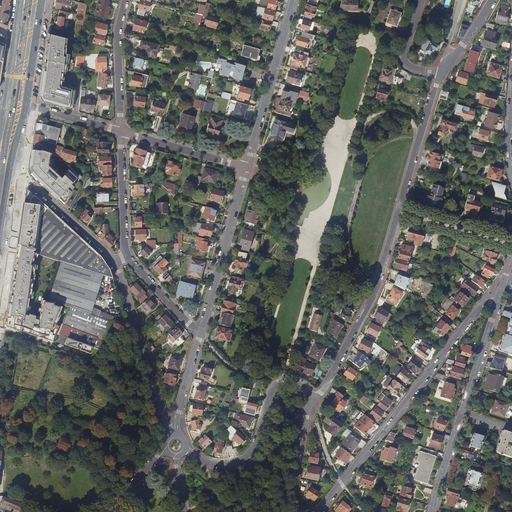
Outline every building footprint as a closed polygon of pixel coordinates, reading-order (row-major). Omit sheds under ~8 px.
[(7,10),(8,6),(8,5),(10,0),(3,0),(2,3),(0,2),(0,27),(5,29),(8,22),(6,21),(9,15),(7,14),(6,13),(7,10)] [(67,0),(57,0),(56,7),(61,8),(63,2),(70,4),(70,1),(67,0)] [(98,0),(95,14),(105,17),(108,6),(109,1),(107,0),(98,0)] [(148,10),(150,1),(146,0),(140,0),(137,14),(144,16),(146,10),(148,10)] [(277,0),(260,0),(260,2),(268,5),(267,8),(274,10),(274,9),(275,9),(276,4),(278,5),(280,1),(277,0)] [(357,0),(345,0),(346,10),(358,10),(357,0)] [(79,2),(77,15),(85,17),(87,4),(79,2)] [(304,17),(311,20),(312,16),(314,16),(316,6),(307,4),(304,13),(305,13),(304,17)] [(213,7),(206,5),(204,12),(210,14),(211,14),(213,7)] [(502,5),(501,10),(500,10),(499,10),(498,11),(498,12),(496,21),(506,24),(507,16),(504,16),(506,10),(507,10),(508,6),(507,6),(502,5)] [(275,16),(276,11),(274,10),(267,8),(260,6),(258,15),(272,20),(273,15),(275,16)] [(391,9),(387,22),(397,25),(401,13),(391,9)] [(68,19),(69,13),(59,11),(58,16),(57,21),(56,21),(55,23),(55,24),(57,24),(56,29),(63,30),(65,18),(68,19)] [(209,17),(210,14),(204,12),(203,12),(203,15),(202,16),(201,23),(209,25),(209,26),(216,28),(219,19),(219,16),(215,15),(214,18),(209,17)] [(143,32),(146,21),(136,18),(133,29),(143,32)] [(271,24),(278,26),(279,22),(272,20),(272,21),(263,18),(260,26),(269,29),(271,24)] [(310,24),(311,21),(303,19),(300,30),(308,33),(310,24)] [(98,29),(97,33),(106,35),(108,25),(98,22),(97,28),(98,28),(98,29)] [(458,35),(462,36),(463,36),(468,27),(461,25),(458,35)] [(495,32),(487,29),(486,35),(485,34),(482,43),(487,45),(487,47),(494,49),(498,38),(495,38),(496,32),(495,32)] [(67,38),(49,33),(40,93),(40,96),(41,98),(41,99),(42,100),(43,101),(44,101),(45,101),(46,101),(46,102),(63,107),(63,106),(72,109),(75,89),(64,86),(63,87),(60,86),(61,81),(62,81),(63,70),(67,71),(68,63),(72,64),(73,60),(69,59),(70,54),(66,53),(67,47),(66,46),(67,38)] [(104,41),(106,35),(97,33),(95,33),(93,43),(105,46),(106,41),(104,41)] [(306,47),(306,46),(309,47),(312,38),(307,37),(308,36),(305,35),(304,36),(299,35),(296,44),(306,47)] [(437,50),(439,46),(425,38),(419,49),(429,54),(431,50),(433,51),(434,49),(437,50)] [(156,57),(159,45),(142,40),(140,46),(143,47),(142,53),(145,54),(144,56),(154,59),(155,57),(156,57)] [(257,59),(260,49),(244,44),(241,55),(257,59)] [(291,63),(305,67),(309,52),(295,48),(291,63)] [(471,52),(463,69),(472,73),(478,54),(475,53),(471,52)] [(76,66),(82,68),(85,56),(78,54),(76,66)] [(102,71),(102,72),(107,74),(106,56),(98,57),(98,60),(96,60),(96,64),(98,64),(98,71),(102,71)] [(142,68),(144,59),(136,57),(134,66),(142,68)] [(224,68),(221,67),(220,73),(224,74),(228,76),(230,70),(235,70),(233,76),(241,78),(244,65),(235,62),(234,64),(232,64),(232,62),(226,60),(224,66),(224,68)] [(490,75),(498,77),(502,65),(493,63),(490,75)] [(386,69),(384,68),(381,80),(391,83),(395,69),(387,66),(386,69)] [(297,72),(298,69),(290,67),(286,80),(299,84),(302,74),(301,73),(297,72)] [(456,80),(465,84),(468,73),(459,70),(456,80)] [(148,75),(134,71),(131,84),(140,86),(141,82),(146,83),(148,75)] [(202,74),(191,71),(190,77),(191,77),(190,81),(188,86),(193,87),(194,86),(195,86),(195,88),(198,88),(202,74)] [(107,75),(107,74),(102,72),(99,72),(97,86),(107,87),(107,81),(108,75),(107,75)] [(506,86),(507,83),(498,80),(497,91),(506,92),(506,89),(506,86)] [(248,98),(251,88),(240,85),(237,98),(244,100),(244,97),(248,98)] [(292,100),(294,101),(295,97),(306,100),(309,92),(295,88),(294,93),(284,90),(279,106),(282,107),(281,113),(289,115),(291,111),(289,111),(292,100)] [(376,97),(385,100),(387,92),(378,89),(376,97)] [(142,96),(142,93),(136,92),(135,105),(144,106),(145,97),(142,96)] [(483,103),(494,106),(495,101),(497,101),(498,98),(496,97),(496,96),(485,93),(483,103)] [(110,95),(99,94),(98,104),(110,105),(110,95)] [(95,100),(80,99),(81,99),(81,100),(80,107),(94,109),(95,100)] [(197,107),(204,109),(206,101),(199,99),(197,107)] [(157,116),(162,118),(166,104),(153,100),(150,111),(158,113),(157,116)] [(213,103),(206,101),(204,109),(203,111),(210,113),(213,103)] [(243,116),(246,107),(236,104),(234,114),(243,116)] [(465,116),(472,118),(474,112),(475,113),(475,110),(471,108),(472,106),(466,104),(465,107),(458,104),(455,113),(465,116)] [(488,111),(484,125),(495,128),(495,127),(497,122),(496,122),(497,119),(499,120),(500,114),(488,111)] [(190,114),(185,112),(185,114),(182,113),(179,125),(191,128),(194,117),(189,115),(190,114)] [(221,120),(212,117),(210,122),(209,122),(206,132),(207,132),(206,137),(215,140),(217,135),(218,135),(221,125),(220,125),(221,120)] [(289,142),(294,123),(276,118),(271,136),(288,142),(289,142)] [(442,119),(441,123),(442,124),(441,128),(440,128),(438,134),(445,136),(448,127),(456,129),(458,123),(442,119)] [(42,146),(48,149),(50,144),(54,146),(56,146),(56,145),(60,130),(42,124),(40,136),(34,135),(32,151),(37,152),(41,153),(41,152),(42,146)] [(489,131),(479,128),(477,139),(481,140),(482,139),(486,140),(489,131)] [(108,148),(107,148),(107,143),(98,143),(97,152),(108,153),(109,153),(109,149),(108,149),(108,148)] [(472,144),(471,149),(476,150),(474,155),(481,157),(484,148),(480,147),(480,145),(477,145),(477,146),(472,144)] [(54,146),(52,151),(51,155),(52,155),(61,158),(64,148),(56,145),(56,146),(54,146)] [(48,149),(42,146),(41,152),(51,155),(52,151),(48,149)] [(66,163),(74,164),(77,162),(76,162),(78,153),(68,151),(69,150),(64,148),(61,158),(63,159),(62,162),(66,163)] [(137,149),(136,152),(135,152),(133,158),(135,158),(134,162),(134,166),(136,167),(137,167),(145,169),(150,153),(137,149)] [(51,155),(41,152),(41,153),(37,152),(32,151),(30,168),(29,170),(30,172),(30,173),(31,175),(33,177),(37,182),(64,206),(74,189),(77,186),(76,186),(79,182),(68,171),(63,177),(63,178),(62,179),(49,167),(52,155),(51,155)] [(444,155),(430,151),(429,156),(428,155),(427,160),(429,160),(427,165),(440,168),(444,155)] [(111,157),(105,158),(105,156),(99,156),(99,166),(102,166),(105,166),(111,166),(111,157)] [(173,161),(168,160),(164,173),(175,176),(176,174),(179,174),(180,169),(178,169),(178,166),(172,164),(173,161)] [(501,169),(506,171),(505,166),(497,164),(496,168),(498,168),(498,169),(490,167),(487,177),(499,181),(502,170),(500,170),(501,169)] [(111,175),(111,166),(105,166),(102,166),(103,175),(111,175)] [(217,170),(210,168),(209,170),(205,169),(202,179),(214,183),(215,179),(217,170)] [(173,184),(162,181),(161,184),(171,193),(173,184)] [(502,194),(505,186),(494,183),(493,188),(496,189),(495,194),(494,196),(506,200),(503,194),(502,194)] [(148,186),(148,185),(134,185),(135,196),(144,196),(144,187),(148,186)] [(434,185),(431,194),(442,197),(444,188),(434,185)] [(221,202),(224,192),(212,189),(209,199),(221,202)] [(27,192),(26,192),(18,246),(27,249),(27,250),(38,253),(37,255),(44,257),(57,261),(60,262),(103,275),(113,279),(114,278),(110,270),(102,258),(29,191),(27,192)] [(97,194),(97,197),(95,198),(95,199),(97,199),(97,204),(107,203),(107,199),(109,199),(109,193),(97,194)] [(439,208),(442,197),(431,194),(427,193),(424,204),(439,208)] [(478,215),(481,203),(467,199),(465,208),(474,211),(473,213),(478,215)] [(158,208),(158,214),(168,214),(167,203),(156,203),(156,208),(158,208)] [(489,217),(502,221),(506,208),(492,204),(489,217)] [(213,220),(216,210),(206,207),(203,218),(213,220)] [(98,215),(102,215),(102,208),(94,208),(87,208),(86,208),(86,209),(85,210),(86,211),(80,217),(84,221),(83,221),(85,223),(86,222),(87,223),(91,218),(88,216),(91,214),(90,213),(90,212),(98,212),(98,215)] [(251,223),(250,229),(253,230),(255,224),(259,214),(249,211),(246,222),(251,223)] [(210,236),(213,227),(202,224),(199,235),(203,236),(204,235),(210,236)] [(102,235),(99,238),(106,244),(110,248),(113,244),(111,243),(114,240),(113,239),(108,234),(108,235),(107,234),(107,225),(102,225),(102,229),(99,232),(102,235)] [(149,231),(150,230),(145,230),(135,230),(136,240),(141,240),(141,241),(143,241),(143,240),(146,240),(146,232),(149,231)] [(253,233),(244,230),(242,237),(241,237),(240,241),(241,241),(240,244),(243,245),(242,249),(248,251),(249,247),(253,233)] [(407,239),(415,241),(418,233),(408,230),(407,235),(408,235),(407,239)] [(182,249),(183,232),(179,232),(178,243),(174,243),(174,253),(179,253),(179,249),(182,249)] [(206,246),(208,240),(197,237),(195,243),(198,244),(197,249),(206,252),(207,247),(206,246)] [(153,249),(152,244),(146,245),(147,247),(146,247),(145,247),(140,253),(145,258),(151,253),(151,252),(152,251),(150,249),(153,249)] [(10,296),(30,299),(32,299),(33,292),(31,291),(32,284),(33,284),(35,273),(34,272),(34,270),(37,270),(37,265),(33,263),(33,262),(35,257),(36,258),(37,255),(38,253),(27,250),(27,249),(18,246),(17,251),(16,258),(10,296)] [(402,246),(398,259),(408,262),(412,249),(402,246)] [(497,254),(494,253),(493,254),(486,251),(485,255),(484,255),(482,259),(494,263),(496,257),(497,257),(498,255),(497,255),(497,254)] [(244,260),(246,254),(238,252),(236,258),(235,258),(233,265),(235,266),(234,269),(235,269),(234,273),(241,275),(243,271),(244,267),(245,267),(246,261),(244,260)] [(151,264),(154,267),(160,262),(163,259),(161,256),(151,264)] [(200,277),(204,263),(191,259),(189,269),(191,269),(189,274),(200,277)] [(405,272),(408,262),(398,259),(396,269),(405,272)] [(91,314),(103,275),(60,262),(48,300),(56,301),(58,303),(70,307),(70,306),(91,314)] [(166,269),(160,262),(154,267),(153,268),(160,275),(166,269)] [(491,275),(494,270),(485,266),(480,275),(486,278),(487,277),(489,278),(491,275)] [(398,275),(395,284),(405,290),(409,279),(398,275)] [(481,288),(486,282),(476,275),(471,281),(481,288)] [(244,280),(232,276),(230,281),(227,289),(238,292),(240,284),(243,285),(244,280)] [(473,296),(478,289),(466,280),(461,287),(473,296)] [(192,297),(195,286),(180,282),(177,292),(185,294),(185,295),(192,297)] [(133,293),(139,300),(146,294),(141,289),(136,283),(130,289),(133,293)] [(387,300),(395,305),(402,293),(393,288),(387,300)] [(451,297),(449,300),(455,305),(457,303),(462,307),(468,300),(460,293),(455,299),(451,297)] [(30,299),(10,296),(8,309),(5,327),(28,334),(34,318),(35,316),(27,313),(28,311),(29,311),(30,306),(29,306),(30,299)] [(152,301),(149,298),(140,306),(147,314),(155,307),(151,302),(152,301)] [(453,308),(455,305),(449,300),(447,299),(441,307),(447,312),(446,314),(452,319),(458,312),(453,308)] [(55,303),(41,300),(39,313),(40,314),(38,320),(34,318),(28,334),(44,339),(53,342),(56,334),(59,326),(55,325),(56,321),(58,322),(61,315),(60,314),(62,308),(54,305),(55,303)] [(233,316),(234,313),(233,312),(232,311),(234,304),(224,302),(223,305),(220,312),(222,313),(233,316)] [(100,350),(104,340),(111,322),(91,314),(70,306),(70,307),(59,335),(67,338),(93,347),(100,350)] [(339,316),(337,319),(346,324),(350,316),(348,314),(350,310),(344,307),(339,316)] [(377,320),(375,323),(381,327),(388,313),(380,309),(375,318),(377,319),(376,320),(377,320)] [(442,319),(443,318),(444,317),(436,310),(434,312),(442,319)] [(511,313),(503,310),(502,316),(511,319),(511,313)] [(157,321),(166,331),(174,324),(164,314),(164,315),(161,312),(155,318),(158,321),(157,321)] [(222,313),(219,325),(229,327),(233,316),(222,313)] [(309,330),(314,331),(319,315),(313,313),(309,330)] [(152,328),(149,317),(140,325),(141,328),(144,336),(153,333),(152,329),(152,328)] [(450,327),(452,324),(444,317),(443,318),(445,320),(443,322),(450,327)] [(511,319),(500,352),(511,355),(511,319)] [(327,332),(336,337),(342,325),(333,320),(327,332)] [(449,327),(441,321),(436,327),(435,327),(432,331),(436,333),(437,332),(442,336),(449,327)] [(367,333),(375,337),(380,329),(371,324),(367,333)] [(175,340),(183,333),(177,326),(169,333),(175,340)] [(218,327),(215,337),(227,341),(227,340),(229,340),(231,332),(229,331),(230,330),(218,327)] [(67,338),(65,345),(76,349),(76,347),(78,348),(80,349),(79,350),(90,354),(93,347),(67,338)] [(359,349),(367,353),(372,344),(363,340),(359,349)] [(422,342),(420,345),(421,346),(420,348),(419,347),(416,351),(425,359),(426,358),(426,359),(429,356),(428,355),(429,354),(428,354),(431,351),(428,349),(429,347),(422,342)] [(309,355),(318,361),(325,349),(315,344),(309,355)] [(462,344),(461,350),(462,350),(461,354),(469,357),(471,352),(469,352),(471,347),(462,344)] [(367,366),(371,361),(359,352),(356,356),(357,358),(353,363),(360,369),(364,363),(367,366)] [(168,367),(179,370),(182,358),(171,355),(168,367)] [(463,361),(464,357),(460,355),(459,357),(458,356),(455,365),(464,367),(466,362),(463,361)] [(491,363),(486,362),(485,366),(491,368),(501,372),(504,360),(493,357),(491,363)] [(412,359),(406,368),(407,369),(413,373),(414,374),(415,373),(421,365),(412,359)] [(312,370),(313,366),(301,362),(299,371),(307,373),(308,369),(312,370)] [(453,366),(451,365),(451,367),(448,366),(447,369),(451,370),(451,372),(447,371),(446,374),(448,374),(447,376),(449,377),(449,376),(460,379),(463,370),(453,366)] [(405,383),(413,373),(407,369),(405,372),(399,367),(397,370),(400,373),(397,376),(401,380),(401,381),(403,383),(404,382),(405,383)] [(211,370),(203,368),(200,378),(208,381),(211,370)] [(344,375),(352,380),(357,373),(349,368),(344,375)] [(502,378),(504,373),(501,372),(491,368),(484,388),(498,393),(503,378),(502,378)] [(164,382),(175,385),(177,376),(167,373),(164,382)] [(383,386),(395,395),(397,391),(398,392),(400,389),(400,388),(401,386),(390,377),(383,386)] [(454,386),(445,383),(441,397),(451,400),(455,390),(453,389),(454,386)] [(210,391),(211,388),(206,386),(198,384),(197,388),(195,389),(195,391),(196,393),(194,399),(203,401),(203,399),(206,399),(207,394),(205,394),(206,390),(210,391)] [(239,398),(238,400),(247,402),(250,390),(242,388),(240,396),(241,397),(241,399),(239,398)] [(338,392),(335,395),(337,397),(329,406),(333,410),(335,408),(339,411),(345,403),(341,400),(344,397),(338,392)] [(385,411),(389,405),(386,402),(388,398),(382,394),(377,400),(380,402),(377,405),(385,411)] [(248,413),(250,403),(247,402),(238,400),(231,398),(230,402),(245,406),(243,411),(248,413)] [(491,413),(504,418),(508,405),(495,401),(491,413)] [(192,415),(201,416),(203,406),(193,405),(189,405),(188,414),(192,414),(192,415)] [(374,418),(377,421),(383,413),(375,407),(369,414),(372,417),(371,418),(373,419),(374,418)] [(251,411),(249,417),(257,419),(259,412),(251,411)] [(332,438),(343,425),(329,413),(324,421),(331,427),(327,435),(332,438)] [(354,427),(364,435),(369,429),(370,429),(375,423),(365,415),(360,421),(359,421),(354,427)] [(438,419),(434,431),(441,434),(442,434),(446,421),(438,419)] [(201,428),(199,420),(191,422),(193,430),(201,428)] [(231,426),(226,430),(229,440),(231,437),(238,444),(240,442),(241,443),(245,439),(231,426)] [(406,427),(403,435),(413,439),(414,434),(415,430),(406,427)] [(510,458),(505,475),(511,477),(511,428),(510,428),(509,433),(502,431),(495,453),(499,454),(498,455),(500,456),(500,455),(510,458)] [(356,444),(362,449),(366,443),(351,431),(342,443),(352,451),(354,448),(353,448),(356,444)] [(442,438),(448,440),(449,437),(442,434),(441,434),(440,437),(433,434),(430,443),(439,446),(442,438)] [(470,447),(480,450),(481,445),(482,445),(483,442),(482,441),(484,437),(474,434),(470,447)] [(204,435),(198,441),(205,448),(211,442),(204,435)] [(222,440),(217,439),(215,446),(214,451),(216,452),(221,453),(223,442),(223,441),(222,441),(222,440)] [(344,463),(350,454),(341,447),(335,456),(344,463)] [(382,452),(380,459),(392,463),(396,449),(390,447),(389,448),(385,447),(383,453),(382,452)] [(308,462),(317,464),(319,454),(310,452),(308,462)] [(437,457),(420,452),(417,462),(420,463),(415,480),(428,484),(437,457)] [(473,464),(475,458),(476,455),(470,453),(468,452),(467,458),(470,459),(469,463),(473,464)] [(317,481),(319,469),(311,467),(310,469),(308,469),(306,479),(317,481)] [(471,490),(475,492),(476,488),(479,489),(484,474),(469,469),(467,475),(469,476),(468,478),(466,485),(472,487),(471,490)] [(360,485),(370,488),(374,477),(364,474),(360,485)] [(306,494),(314,500),(319,493),(311,487),(306,494)] [(399,496),(409,499),(411,494),(410,494),(411,490),(402,487),(399,496)] [(458,498),(460,493),(445,488),(444,493),(449,495),(446,505),(458,509),(459,504),(457,503),(457,502),(460,503),(461,499),(458,498)] [(0,496),(0,503),(19,511),(21,511),(26,506),(2,496),(2,497),(1,496),(0,496)] [(385,496),(382,506),(387,508),(390,498),(385,496)] [(402,510),(405,511),(409,502),(399,499),(395,510),(402,511),(402,510)] [(502,500),(500,506),(510,510),(511,503),(511,502),(508,501),(507,502),(502,500)] [(344,511),(347,511),(350,509),(342,502),(335,511),(342,511),(343,511),(344,511)]
